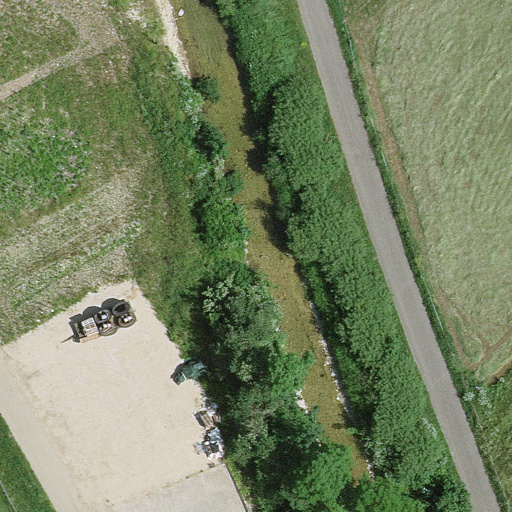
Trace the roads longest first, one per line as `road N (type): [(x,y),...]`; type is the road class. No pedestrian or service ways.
road 1 (track): [(483,511),(309,0)]
road 2 (residential): [(76,511),(0,382)]
